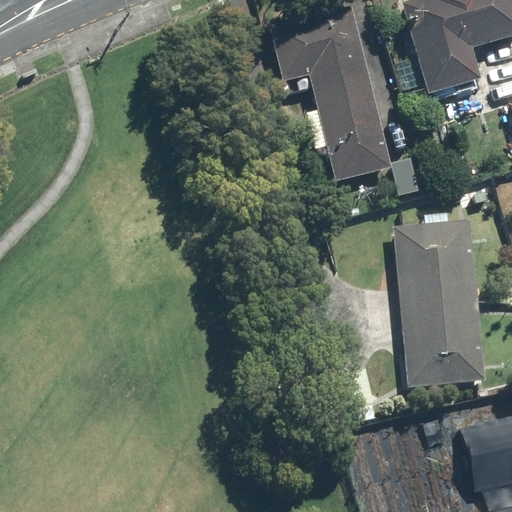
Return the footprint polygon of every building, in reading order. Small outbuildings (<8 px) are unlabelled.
[(430,0),(392,11),(419,102),(472,87),(463,54),(511,40),(511,27),(504,0),(430,0)] [(327,188),(383,174),(342,14),(261,34),(275,90),(300,83),(327,188)] [(511,109),(503,112),(511,141),(511,109)] [(404,164),(383,169),(384,172),(390,199),(411,194),(404,164)] [(463,224),(384,233),(401,394),(480,385),(463,224)] [(511,416),(457,429),(472,493),(511,483),(511,416)]
